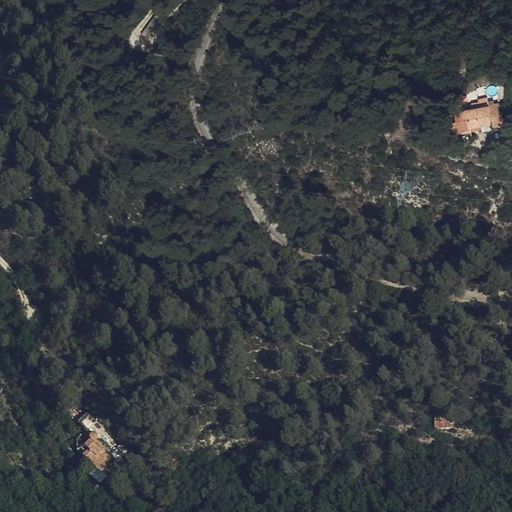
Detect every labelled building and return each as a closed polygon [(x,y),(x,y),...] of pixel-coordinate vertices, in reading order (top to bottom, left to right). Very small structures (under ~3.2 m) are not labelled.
[(507,127),(505,102),(461,106),(462,116),(456,116),(457,130),(475,129),(475,124),(493,122),(494,129),(507,127)] [(424,424),(443,426),(443,413),(433,413),(433,417),(424,417),(424,424)] [(80,442),(85,454),(92,458),(95,450),(91,447),(94,441),(83,436),(80,442)] [(95,439),(94,441),(91,447),(95,450),(92,458),(98,461),(107,444),(100,441),(95,439)] [(107,444),(98,461),(109,467),(117,449),(107,444)] [(121,451),(117,449),(109,467),(112,468),(121,451)]
